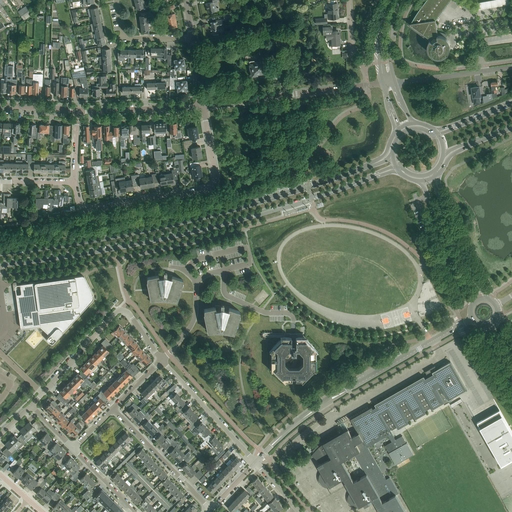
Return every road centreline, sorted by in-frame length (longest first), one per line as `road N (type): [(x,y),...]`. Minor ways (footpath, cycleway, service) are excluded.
road 1 (tertiary): [(0,263),(184,232),(369,177)]
road 2 (tertiary): [(366,166),(180,222),(0,252)]
road 3 (unclassified): [(255,462),(321,404),(472,318)]
road 4 (residential): [(74,183),(82,208),(211,186),(201,107)]
road 5 (residential): [(367,85),(201,107)]
road 6 (residential): [(210,509),(113,408)]
road 7 (residential): [(255,462),(161,359)]
road 8 (secondary): [(420,181),(472,305)]
road 9 (residential): [(31,405),(121,310)]
road 10 (residential): [(201,107),(77,110)]
